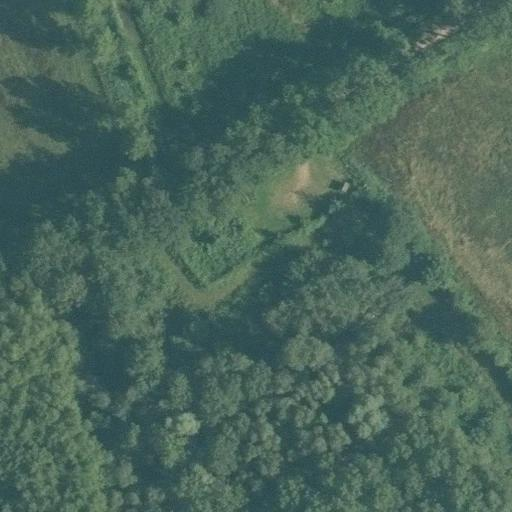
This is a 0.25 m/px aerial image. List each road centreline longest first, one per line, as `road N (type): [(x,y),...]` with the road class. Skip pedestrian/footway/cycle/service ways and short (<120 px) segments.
road 1 (track): [(495,0),(0,298)]
road 2 (track): [(58,511),(0,364)]
